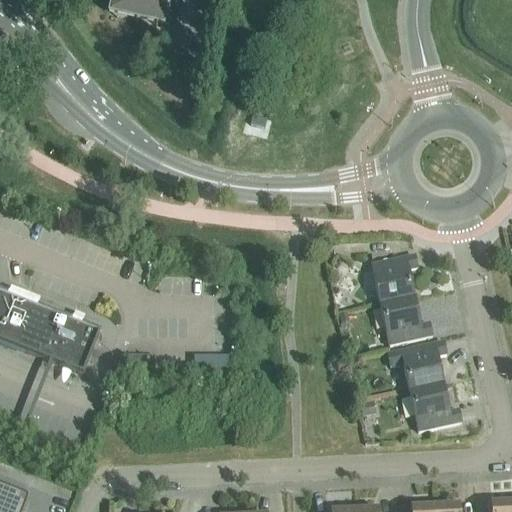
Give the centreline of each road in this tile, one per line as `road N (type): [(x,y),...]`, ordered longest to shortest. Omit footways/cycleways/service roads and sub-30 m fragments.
road 1 (residential): [(510,456),(120,479),(94,490),(84,511)]
road 2 (tertiary): [(13,56),(126,154),(190,184),(263,198),(409,192)]
road 3 (tertiary): [(399,164),(293,184),(196,172),(106,122),(32,37)]
road 4 (residential): [(510,456),(455,209)]
